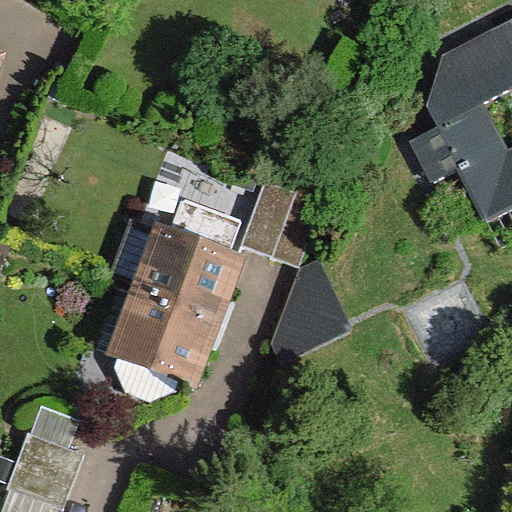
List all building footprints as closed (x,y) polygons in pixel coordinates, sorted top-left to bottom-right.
[(461,171),(488,223),(511,212),(511,23),(447,59),(436,91),(446,105),(431,114),(443,137),(461,171)] [(461,171),(443,137),(416,150),(434,185),(461,171)] [(303,187),(271,175),(243,248),(275,261),(303,187)] [(330,198),(303,187),(275,261),(302,272),(330,198)] [(174,237),(230,259),(243,225),(186,204),(174,237)] [(162,233),(139,296),(217,326),(241,263),(230,259),(174,237),(162,233)] [(320,265),(302,272),(274,349),(285,367),(356,335),(320,265)] [(194,386),(217,326),(139,296),(116,358),(121,359),(181,381),(194,386)] [(181,381),(121,359),(117,370),(128,394),(157,404),(177,392),(181,381)] [(75,484),(84,457),(31,435),(19,464),(75,484)] [(60,511),(65,511),(75,484),(19,464),(10,492),(60,511)]
